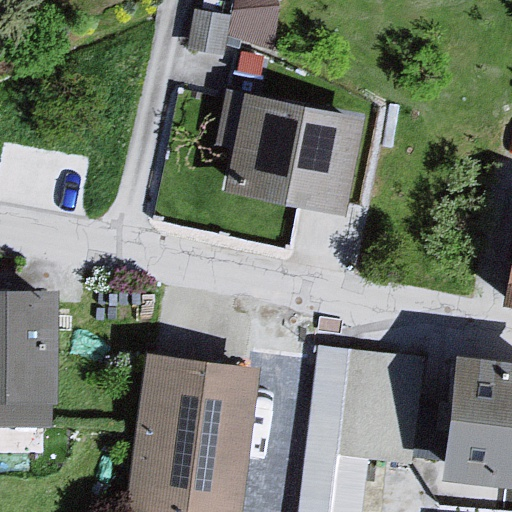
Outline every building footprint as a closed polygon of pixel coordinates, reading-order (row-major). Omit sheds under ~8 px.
[(236,0),(230,25),(270,34),(276,8),(243,0),(236,0)] [(359,108),(232,82),(211,184),(338,210),(359,108)] [(511,212),(501,210),(480,310),(511,316),(511,212)] [(45,285),(0,283),(0,412),(42,414),(45,285)] [(360,511),(368,441),(409,446),(420,345),(317,334),(296,511),(360,511)] [(233,511),(255,362),(143,346),(119,505),(166,511),(233,511)] [(511,368),(441,359),(430,483),(511,490),(511,368)]
